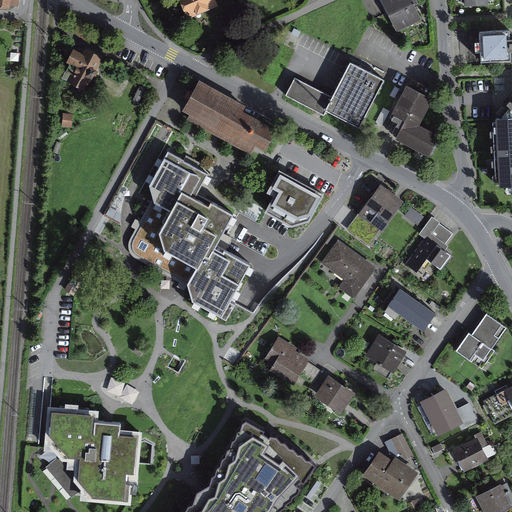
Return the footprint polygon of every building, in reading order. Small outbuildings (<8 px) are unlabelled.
[(178,0),(187,21),(217,8),(213,0),(178,0)] [(419,0),(388,0),(399,26),(425,16),(419,0)] [(508,26),(480,28),(481,58),(509,56),(508,26)] [(83,86),(97,57),(78,48),(64,76),(83,86)] [(294,76),(286,93),(323,113),(326,108),(359,125),(385,76),(350,58),(345,68),(334,89),(331,95),(294,76)] [(199,83),(184,111),(231,136),(229,142),(245,150),(251,141),(263,147),(273,127),(241,110),(243,106),(199,83)] [(436,98),(409,85),(394,115),(407,121),(400,136),(435,154),(444,135),(423,124),(436,98)] [(73,114),(63,113),(62,127),(71,128),(73,114)] [(511,118),(508,119),(496,119),(499,183),(511,181),(511,118)] [(209,170),(167,148),(149,180),(154,200),(150,198),(137,219),(134,220),(133,223),(134,226),(140,229),(138,232),(140,233),(136,235),(133,239),(133,246),(134,252),(140,256),(147,256),(152,254),(189,276),(187,279),(192,297),(226,316),(236,298),(230,295),(250,259),(224,245),(223,247),(216,243),(234,208),(213,197),(211,195),(209,199),(202,195),(197,192),(203,181),(209,170)] [(293,225),(309,220),(325,191),(319,188),(318,190),(284,171),(285,169),(279,165),(264,192),(271,196),(264,209),(293,225)] [(213,190),(203,181),(197,192),(202,195),(209,199),(211,195),(213,197),(213,190)] [(407,197),(386,182),(365,210),(386,225),(407,197)] [(430,229),(408,259),(422,269),(430,257),(440,264),(451,249),(443,243),(452,231),(434,217),(426,227),(430,229)] [(377,262),(341,237),(326,259),(349,275),(344,283),(357,291),(377,262)] [(439,309),(403,284),(390,303),(425,327),(439,309)] [(461,347),(484,361),(508,324),(489,311),(477,330),(473,328),(461,347)] [(383,331),(371,351),(396,366),(408,346),(383,331)] [(295,349),(279,339),(267,358),(276,363),(273,370),(292,382),(306,360),(293,352),(295,349)] [(136,344),(132,352),(140,356),(144,349),(136,344)] [(167,365),(163,371),(176,378),(186,383),(189,378),(179,372),(183,365),(176,361),(172,368),(167,365)] [(329,379),(318,395),(340,409),(351,393),(329,379)] [(511,388),(485,400),(495,421),(511,413),(511,388)] [(445,392),(424,403),(438,432),(459,421),(445,392)] [(63,403),(47,402),(43,448),(55,449),(60,454),(46,466),(72,497),(131,502),(132,492),(137,492),(143,427),(122,425),(122,418),(99,416),(100,407),(79,405),(79,400),(64,399),(63,403)] [(264,425),(246,415),(241,417),(240,424),(236,426),(235,433),(231,435),(229,442),(226,444),(225,451),(221,452),(220,459),(216,462),(215,468),(211,471),(209,479),(196,487),(193,498),(187,500),(185,506),(180,507),(178,511),(273,511),(277,510),(280,505),(285,502),(286,498),(292,495),(293,491),(299,488),(300,482),(297,479),(300,475),(304,478),(316,460),(311,454),(306,454),(302,449),(298,448),(294,443),(290,442),(284,437),(281,437),(276,431),(270,430),(269,432),(262,428),(264,425)] [(476,439),(455,449),(464,467),(485,457),(476,439)] [(380,455),(367,473),(398,496),(414,473),(395,460),(393,464),(380,455)] [(499,487),(479,497),(486,511),(498,511),(509,507),(499,487)]
